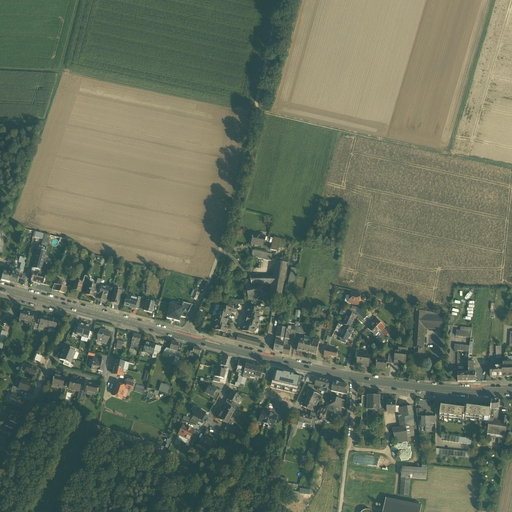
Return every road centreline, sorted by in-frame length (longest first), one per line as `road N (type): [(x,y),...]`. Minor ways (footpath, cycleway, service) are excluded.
road 1 (track): [(0,67),(58,70),(511,166)]
road 2 (unclassified): [(180,337),(220,251),(254,110)]
road 3 (track): [(447,152),(492,0)]
road 4 (secondary): [(354,379),(511,391)]
road 5 (track): [(337,129),(311,227),(281,252)]
road 6 (track): [(77,511),(105,375)]
